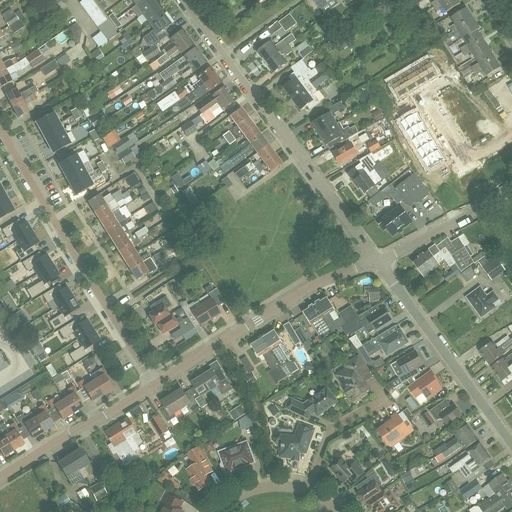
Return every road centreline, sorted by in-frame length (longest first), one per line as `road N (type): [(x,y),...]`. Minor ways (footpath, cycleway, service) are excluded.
road 1 (residential): [(376,262),(179,0)]
road 2 (residential): [(150,384),(0,126)]
road 3 (residential): [(150,384),(298,294),(376,262)]
road 4 (residential): [(511,444),(376,262)]
road 5 (residential): [(0,478),(150,384)]
road 6 (residential): [(376,262),(511,188)]
